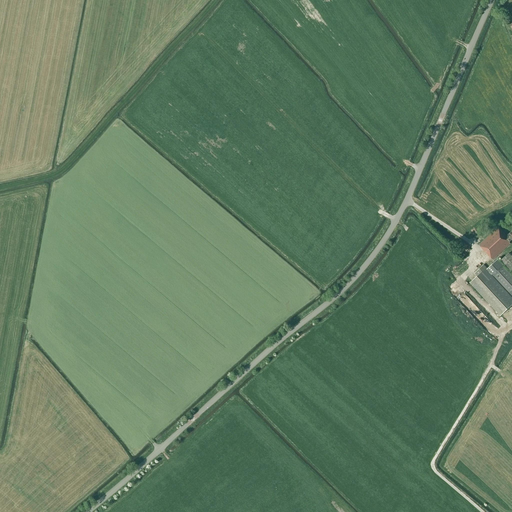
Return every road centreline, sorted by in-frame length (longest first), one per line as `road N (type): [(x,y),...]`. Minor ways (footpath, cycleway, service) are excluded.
road 1 (tertiary): [(88,511),(369,260),(409,194),(491,0)]
road 2 (track): [(482,511),(433,469),(505,326),(466,288),(463,277),(481,252)]
